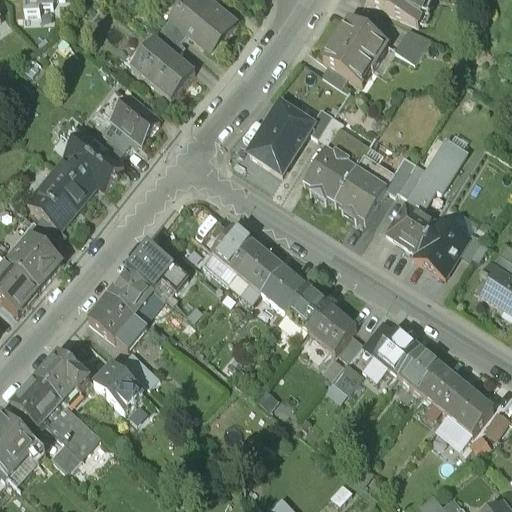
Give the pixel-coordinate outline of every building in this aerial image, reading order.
[(23,0),(24,18),(39,17),(39,12),(53,11),(52,2),(52,0),(23,0)] [(368,0),(367,4),(419,26),(430,0),(368,0)] [(205,16),(191,4),(172,28),(188,41),(207,55),(215,45),(220,49),(234,31),(222,21),(221,23),(214,18),(215,16),(214,14),(213,12),(210,11),(208,12),(205,16)] [(388,49),(349,24),(323,65),(328,68),(347,81),(362,90),(388,49)] [(188,41),(172,28),(164,38),(180,51),(188,41)] [(431,42),(409,32),(395,55),(415,67),(431,42)] [(180,51),(164,38),(155,49),(176,67),(185,56),(180,51)] [(176,67),(155,49),(132,77),(172,109),(194,81),(176,67)] [(347,81),(328,68),(321,79),(341,91),(347,81)] [(159,131),(130,107),(111,130),(112,132),(103,143),(106,146),(124,160),(130,153),(137,159),(159,131)] [(313,130),(284,112),(276,125),(275,124),(265,139),(263,137),(249,160),(283,182),(309,140),(315,131),(313,130)] [(333,122),(322,115),(313,130),(315,131),(309,140),(319,145),(333,122)] [(333,122),(319,145),(330,152),(331,152),(342,135),(345,130),(333,122)] [(331,152),(330,152),(306,191),(313,196),(311,199),(327,209),(329,206),(335,209),(364,163),(370,153),(342,135),(331,152)] [(98,155),(83,142),(63,166),(64,167),(56,176),(89,203),(97,194),(103,199),(123,175),(116,170),(98,155)] [(124,160),(106,146),(98,155),(116,170),(124,160)] [(393,181),(364,163),(335,209),(344,215),(342,218),(355,227),(357,223),(365,228),(385,195),(394,182),(393,181)] [(416,170),(404,163),(393,181),(394,182),(385,195),(396,202),(416,170)] [(89,203),(56,176),(27,212),(42,224),(36,232),(43,238),(49,231),(59,239),(89,203)] [(463,185),(446,212),(454,217),(471,190),(463,185)] [(435,229),(405,211),(387,240),(417,258),(435,229)] [(468,245),(438,226),(417,258),(414,263),(445,282),(459,261),(460,259),(469,245),(468,245)] [(36,232),(34,230),(25,240),(31,246),(33,245),(43,254),(51,245),(43,238),(36,232)] [(258,254),(234,234),(213,260),(237,280),(258,254)] [(481,246),(471,240),(468,245),(469,245),(460,259),(470,265),(481,246)] [(43,254),(33,245),(31,246),(9,272),(39,297),(63,270),(43,254)] [(175,275),(149,253),(128,279),(155,300),(175,275)] [(258,254),(237,280),(262,300),(283,274),(258,254)] [(9,272),(8,271),(0,280),(0,308),(18,323),(39,297),(9,272)] [(511,289),(508,287),(511,283),(492,271),(483,285),(482,284),(480,286),(485,289),(479,299),(504,315),(507,311),(511,314),(511,289)] [(283,274),(262,300),(286,320),(307,294),(283,274)] [(155,300),(128,279),(114,297),(116,299),(111,305),(135,324),(155,300)] [(307,294),(286,320),(310,339),(331,313),(307,294)] [(135,324),(111,305),(106,311),(104,309),(88,328),(115,350),(116,349),(128,358),(148,334),(135,324)] [(356,334),(331,313),(310,339),(335,360),(356,334)] [(419,356),(395,336),(374,362),(398,382),(419,356)] [(354,343),(339,361),(347,369),(362,350),(354,343)] [(419,356),(398,382),(422,402),(444,375),(419,356)] [(148,374),(132,359),(122,369),(138,385),(148,374)] [(59,361),(36,387),(66,415),(90,387),(59,361)] [(345,371),(332,387),(348,400),(361,384),(345,371)] [(143,401),(113,372),(94,393),(124,421),(143,401)] [(468,395),(444,375),(422,402),(447,421),(468,395)] [(66,415),(36,387),(12,413),(42,441),(48,434),(66,451),(82,466),(100,447),(66,415)] [(468,395),(447,421),(472,442),(493,415),(468,395)] [(16,449),(0,434),(0,479),(8,487),(9,488),(32,464),(16,449)] [(46,462),(24,441),(16,449),(32,464),(39,470),(46,462)] [(66,451),(51,467),(67,482),(82,466),(66,451)] [(8,487),(0,479),(0,487),(4,491),(8,487)]
